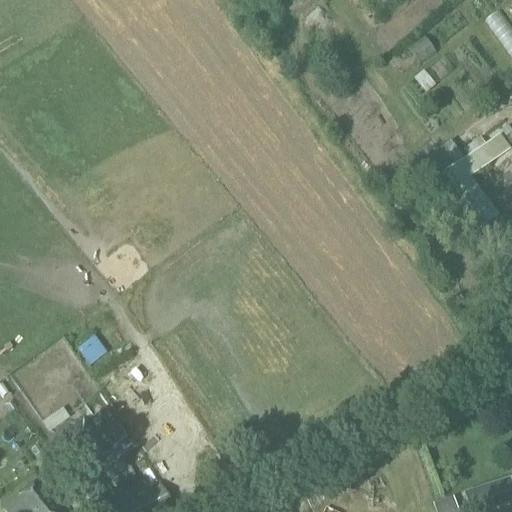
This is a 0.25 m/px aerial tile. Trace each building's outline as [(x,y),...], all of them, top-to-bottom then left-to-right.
[(468,244),(500,220),(459,167),(427,191),(468,244)] [(82,422),(44,450),(70,482),(109,455),(82,422)] [(496,511),(511,507),(511,485),(511,481),(464,496),(469,511),(496,511)] [(61,511),(39,484),(11,507),(14,511),(61,511)] [(158,511),(149,496),(118,511),(158,511)] [(458,511),(454,499),(433,505),(435,511),(458,511)]
